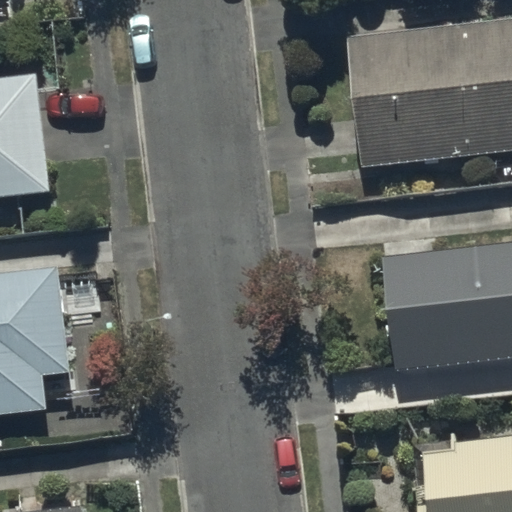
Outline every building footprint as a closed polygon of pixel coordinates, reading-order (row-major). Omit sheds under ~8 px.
[(511,19),(350,37),(363,168),(511,152),(511,19)] [(0,198),(50,193),(37,75),(2,79),(1,68),(0,68),(0,198)] [(511,245),(388,256),(398,370),(511,360),(511,245)] [(0,417),(49,412),(45,376),(71,373),(61,272),(0,277),(0,417)] [(511,511),(511,431),(417,441),(423,511),(511,511)]
